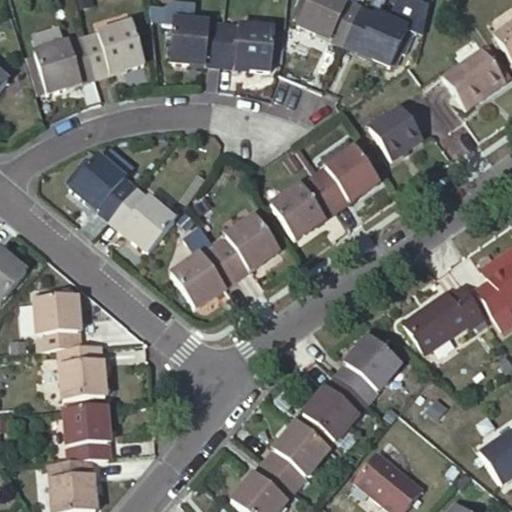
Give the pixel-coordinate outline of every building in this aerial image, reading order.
[(299,0),(291,20),(298,23),(308,0),(299,0)] [(315,37),(342,49),(358,13),(344,7),(345,5),(332,0),(308,0),(298,23),(295,29),(314,38),(315,37)] [(358,13),(342,49),(369,61),(369,63),(388,71),(405,33),(372,18),(370,18),(358,13)] [(511,24),(491,39),(511,68),(511,67),(511,24)] [(189,67),(218,69),(222,30),(208,29),(208,28),(171,25),(168,67),(188,69),(189,67)] [(96,41),(82,45),(93,83),(122,74),(124,75),(143,69),(131,29),(96,39),(96,41)] [(222,30),(218,69),(248,72),(248,74),(269,75),(270,65),(273,34),(237,30),(236,31),(222,30)] [(93,83),(82,45),(68,49),(67,48),(63,50),(58,33),(31,42),(36,59),(33,60),(45,98),(46,100),(66,93),(66,91),(93,83)] [(280,34),(273,34),(270,65),(277,66),(280,34)] [(484,50),(480,53),(503,86),(507,83),(484,50)] [(503,86),(480,53),(440,81),(463,114),(503,86)] [(33,60),(23,63),(35,101),(45,98),(33,60)] [(398,110),(366,131),(389,165),(421,143),(398,110)] [(127,204),(134,195),(123,186),(134,172),(110,152),(95,162),(90,169),(73,189),(69,194),(84,206),(87,206),(109,225),(115,219),(127,204)] [(322,175),(311,182),(333,214),(358,198),(359,199),(376,187),(353,153),(322,173),(322,175)] [(73,189),(90,169),(84,164),(66,185),(73,189)] [(196,179),(178,206),(186,211),(204,184),(196,179)] [(333,214),(311,182),(299,190),(298,190),(268,210),(291,245),(309,233),(309,231),(333,214)] [(174,227),(134,195),(127,204),(115,219),(109,225),(132,244),(131,246),(146,260),(174,227)] [(183,235),(193,226),(186,219),(176,227),(183,235)] [(222,244),(211,251),(220,264),(234,283),(258,267),(259,268),(276,256),(252,221),(222,242),(222,244)] [(196,230),(193,226),(183,235),(187,239),(196,230)] [(511,250),(478,273),(484,281),(511,262),(511,250)] [(220,264),(211,251),(199,259),(198,259),(168,279),(192,314),(210,302),(209,300),(234,283),(220,264)] [(0,258),(0,306),(25,277),(9,264),(7,264),(0,258)] [(511,262),(484,281),(487,286),(473,295),(499,334),(511,325),(511,322),(506,315),(511,311),(511,262)] [(482,323),(460,292),(448,301),(446,298),(401,328),(423,359),(465,330),(468,332),(482,323)] [(36,296),(36,303),(64,301),(64,293),(36,296)] [(38,340),(38,355),(58,354),(77,352),(76,322),(77,321),(76,301),(64,301),(36,303),(34,303),(36,339),(38,340)] [(353,359),(335,382),(339,386),(357,402),(364,408),(374,396),(375,397),(398,368),(366,342),(352,358),(353,359)] [(100,383),(98,350),(77,352),(58,354),(61,406),(63,405),(80,404),(80,411),(100,409),(99,403),(102,403),(101,383),(100,383)] [(339,386),(335,382),(315,405),(314,404),(300,420),(323,440),(319,445),(328,452),(332,447),(342,456),(353,444),(352,438),(344,433),(355,420),(355,418),(364,408),(357,402),(339,386)] [(63,412),(80,411),(80,404),(63,405),(63,412)] [(103,412),(62,416),(65,452),(66,452),(67,467),(87,466),(106,464),(104,434),(105,433),(103,412)] [(323,440),(300,420),(295,425),(319,445),(323,440)] [(326,456),(294,428),(280,444),(281,446),(263,469),(292,495),(301,483),(303,483),(326,456)] [(500,492),(511,483),(511,434),(477,459),(500,492)] [(374,459),(351,487),(381,511),(406,511),(419,496),(374,459)] [(67,467),(47,469),(49,511),(92,511),(91,497),(89,496),(87,466),(67,467)] [(292,495),(263,469),(244,492),(242,491),(228,508),(233,511),(279,511),(284,507),(283,506),(292,495)] [(461,478),(453,489),(460,494),(468,483),(461,478)]
